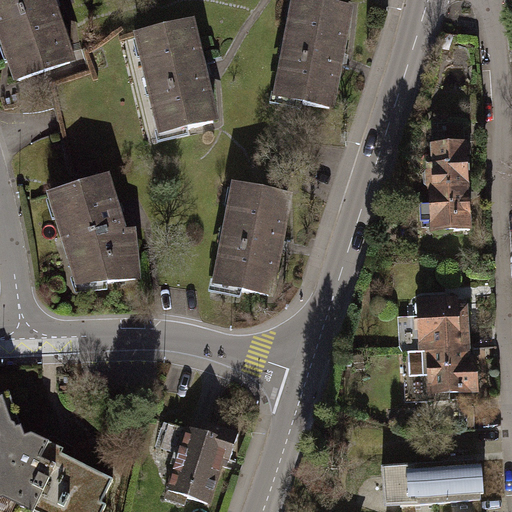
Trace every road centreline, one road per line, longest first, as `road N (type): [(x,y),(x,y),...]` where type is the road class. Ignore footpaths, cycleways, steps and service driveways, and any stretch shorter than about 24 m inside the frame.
road 1 (secondary): [(427,0),(309,373)]
road 2 (residential): [(490,0),(511,313)]
road 3 (residential): [(309,373),(176,337),(19,340)]
road 4 (secondary): [(309,373),(263,511)]
road 5 (residential): [(0,204),(19,340)]
